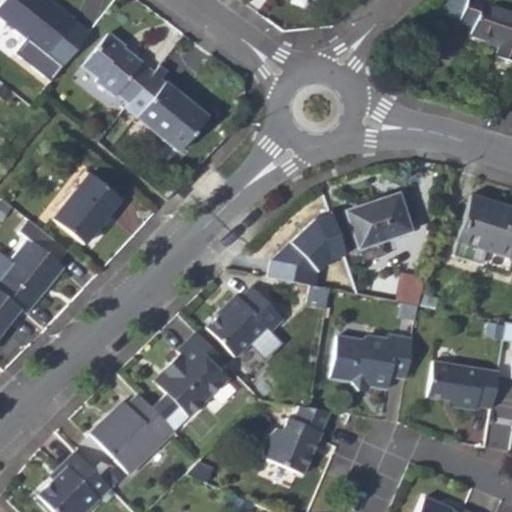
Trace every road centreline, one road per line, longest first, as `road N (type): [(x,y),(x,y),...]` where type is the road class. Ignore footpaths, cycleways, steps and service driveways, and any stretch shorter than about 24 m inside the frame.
road 1 (residential): [(0,429),(192,230),(287,147)]
road 2 (residential): [(511,487),(398,444),(369,511)]
road 3 (residential): [(360,127),(511,158)]
road 4 (residential): [(283,75),(180,0)]
